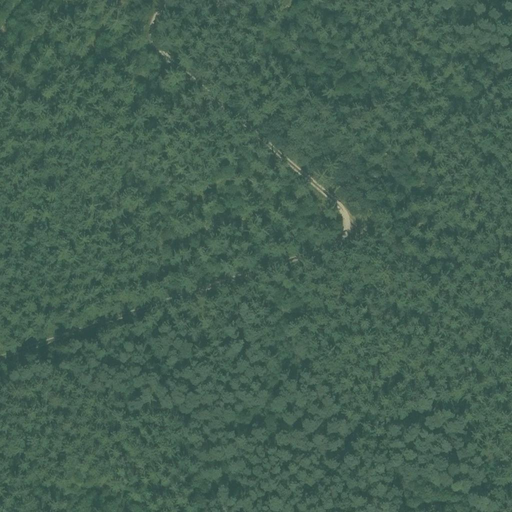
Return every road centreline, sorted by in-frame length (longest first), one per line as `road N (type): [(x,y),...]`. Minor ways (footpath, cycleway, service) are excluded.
road 1 (track): [(184,0),(141,43),(355,223),(341,237),(0,356)]
road 2 (track): [(353,214),(511,351)]
